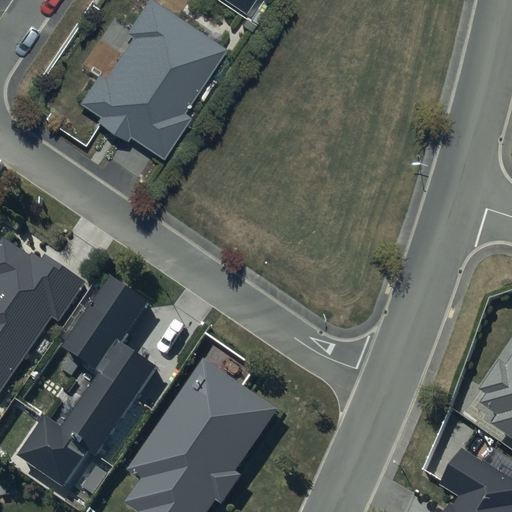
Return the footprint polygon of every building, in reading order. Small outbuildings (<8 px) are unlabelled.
[(234,48),(158,0),(148,0),(130,29),(135,32),(109,73),(102,68),(82,99),(101,110),(97,115),(127,134),(130,130),(167,153),(234,48)] [(232,0),(247,9),(252,0),(232,0)] [(0,396),(4,399),(56,318),(65,323),(90,284),(50,258),(47,264),(10,241),(0,256),(0,278),(0,396)] [(153,302),(115,279),(70,351),(103,372),(67,428),(54,420),(28,460),(71,487),(91,455),(100,461),(159,366),(126,345),(153,302)] [(281,414),(207,363),(132,472),(145,481),(128,506),(136,511),(214,511),(222,500),(229,505),(247,478),(241,474),(281,414)] [(499,416),(492,429),(511,441),(511,366),(511,368),(508,365),(490,395),(493,397),(486,408),(499,416)] [(511,511),(511,481),(466,453),(446,485),(462,494),(450,511),(511,511)]
